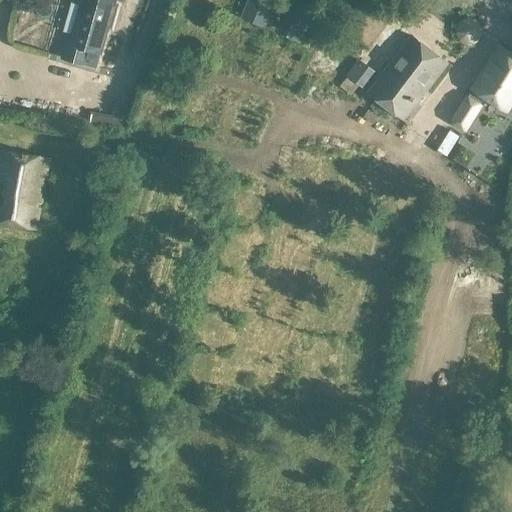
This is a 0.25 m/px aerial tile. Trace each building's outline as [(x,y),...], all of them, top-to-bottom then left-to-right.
[(305,0),(248,0),(241,18),(299,42),(315,4),(305,0)] [(85,65),(89,51),(101,54),(112,13),(81,4),(70,44),(67,43),(62,58),(85,65)] [(455,25),(459,42),(482,37),(478,20),(455,25)] [(203,49),(207,38),(177,27),(173,38),(203,49)] [(235,27),(224,53),(238,58),(248,32),(235,27)] [(416,105),(447,64),(410,36),(369,92),(410,123),(421,109),(416,105)] [(271,42),(261,67),(274,73),(284,47),(271,42)] [(511,100),(511,57),(495,48),(472,90),(468,96),(466,95),(449,121),(466,132),(483,105),(481,104),(485,98),(507,110),(511,100)] [(355,55),(344,73),(362,83),(373,65),(355,55)] [(155,80),(142,123),(157,128),(162,112),(170,85),(155,80)] [(207,94),(198,121),(212,126),(221,98),(207,94)] [(233,137),(252,144),(265,109),(246,102),(233,137)] [(451,129),(439,149),(448,154),(460,135),(451,129)] [(1,152),(0,159),(0,222),(37,230),(50,161),(1,152)] [(284,176),(310,177),(311,154),(285,153),(284,176)] [(132,174),(152,174),(152,155),(132,155),(132,174)] [(333,172),(352,176),(355,164),(336,159),(333,172)] [(490,176),(476,177),(478,221),(491,220),(490,176)] [(254,211),(257,195),(235,191),(230,221),(241,223),(243,209),(254,211)] [(333,229),(327,245),(347,253),(354,237),(333,229)] [(221,244),(218,265),(229,267),(232,246),(221,244)] [(91,441),(99,419),(89,416),(82,437),(91,441)] [(235,425),(193,419),(191,432),(233,438),(235,425)] [(261,458),(265,427),(254,425),(249,457),(261,458)] [(321,435),(319,450),(346,455),(344,470),(357,472),(362,443),(321,435)] [(176,449),(179,439),(169,436),(166,446),(176,449)] [(202,463),(206,452),(194,447),(189,459),(202,463)] [(164,457),(159,473),(196,484),(201,468),(164,457)] [(288,496),(290,488),(281,486),(280,494),(288,496)] [(340,508),(341,504),(349,506),(351,494),(315,487),(313,499),(335,503),(334,507),(340,508)] [(163,488),(156,511),(168,511),(174,491),(163,488)] [(257,511),(272,511),(277,491),(263,488),(257,511)]
